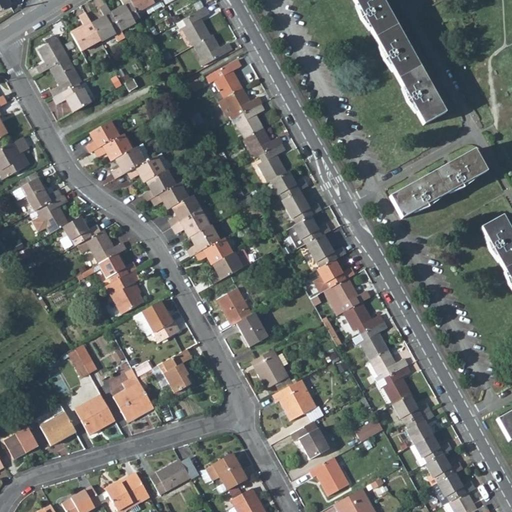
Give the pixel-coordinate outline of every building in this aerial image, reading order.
[(6,0),(0,0),(0,10),(9,5),(6,0)] [(118,0),(117,1),(122,10),(109,17),(118,33),(119,35),(133,27),(132,25),(137,22),(125,0),(118,0)] [(125,0),(137,22),(138,24),(162,10),(156,0),(125,0)] [(156,0),(162,10),(175,3),(173,0),(156,0)] [(444,113),(381,0),(354,0),(423,125),(444,113)] [(90,28),(99,44),(100,46),(113,38),(112,36),(118,33),(109,17),(104,8),(98,12),(103,20),(90,28)] [(202,11),(180,23),(174,27),(176,31),(179,30),(189,49),(193,47),(206,40),(196,23),(205,18),(202,11)] [(69,37),(79,54),(79,55),(99,44),(90,28),(84,17),(77,20),(82,30),(69,37)] [(224,45),(216,51),(209,38),(206,40),(193,47),(201,62),(199,63),(201,68),(228,52),(224,45)] [(43,65),(35,70),(39,77),(48,71),(66,61),(54,42),(36,52),(43,65)] [(66,61),(48,71),(58,88),(49,93),(53,100),(76,87),(79,85),(66,61)] [(239,91),(229,75),(238,70),(234,63),(201,82),(205,88),(213,83),(223,101),(239,91)] [(135,90),(131,82),(123,86),(127,94),(135,90)] [(200,92),(195,83),(188,87),(193,96),(200,92)] [(239,91),(223,101),(217,104),(225,119),(229,117),(232,121),(238,118),(239,117),(250,111),(246,104),(255,99),(248,86),(239,91)] [(56,107),(64,102),(72,116),(90,106),(81,91),(79,92),(76,87),(53,100),(52,101),(56,107)] [(254,117),(263,112),(259,106),(250,111),(239,117),(238,118),(240,122),(236,124),(245,140),(261,130),(254,117)] [(89,157),(94,154),(118,140),(110,126),(89,138),(93,145),(86,150),(89,157)] [(278,138),(269,143),(261,130),(245,140),(253,155),(258,153),(260,157),(279,146),(281,145),(278,138)] [(0,150),(0,178),(1,181),(27,166),(20,153),(27,150),(20,138),(0,150)] [(111,165),(114,163),(131,153),(123,138),(118,140),(94,154),(98,161),(106,156),(111,165)] [(274,158),(283,153),(279,146),(260,157),(259,158),(261,162),(257,165),(268,184),(271,183),(284,175),(274,158)] [(115,182),(126,176),(143,166),(134,151),(131,153),(114,163),(119,171),(111,176),(115,182)] [(485,172),(474,151),(390,197),(401,219),(485,172)] [(144,186),(165,173),(165,172),(168,170),(168,167),(165,162),(162,161),(159,157),(143,166),(126,176),(130,183),(138,179),(142,187),(144,186)] [(170,171),(165,173),(144,186),(148,194),(141,198),(145,205),(150,202),(178,186),(170,171)] [(31,173),(14,183),(17,190),(35,179),(31,173)] [(287,174),(284,175),(271,183),(278,196),(276,198),(279,204),(282,202),(298,193),(307,188),(303,182),(294,187),(287,174)] [(22,198),(31,213),(33,212),(57,198),(53,192),(51,193),(50,191),(46,190),(43,192),(35,179),(17,190),(9,195),(14,203),(22,198)] [(171,210),(187,201),(178,186),(150,202),(153,209),(162,204),(167,213),(171,210)] [(282,202),(292,220),(294,219),(297,224),(309,218),(320,211),(316,205),(307,209),(298,193),(282,202)] [(63,203),(59,197),(57,198),(33,212),(37,218),(28,223),(35,234),(43,229),(47,235),(60,228),(64,225),(55,208),(63,203)] [(168,223),(172,230),(200,214),(191,199),(187,201),(171,210),(176,219),(168,223)] [(190,240),(209,229),(200,214),(172,230),(176,236),(183,232),(188,240),(190,240)] [(511,235),(502,217),(481,229),(511,283),(511,235)] [(93,226),(85,231),(77,218),(64,225),(60,228),(68,242),(70,241),(73,246),(75,246),(97,233),(93,226)] [(325,226),(316,230),(309,218),(297,224),(293,227),(301,241),(303,240),(307,245),(322,236),(329,233),(325,226)] [(210,228),(209,229),(190,240),(194,248),(186,253),(190,260),(193,258),(218,244),(210,228)] [(75,246),(79,254),(88,249),(97,265),(114,255),(123,250),(119,244),(110,248),(100,231),(97,233),(75,246)] [(332,253),(322,236),(307,245),(316,262),(318,261),(322,268),(333,261),(345,255),(341,248),(332,253)] [(12,260),(0,241),(0,254),(6,264),(12,260)] [(212,267),(231,257),(223,241),(218,244),(193,258),(197,265),(206,260),(211,268),(212,267)] [(11,248),(14,254),(23,249),(19,242),(11,248)] [(130,263),(121,267),(114,255),(97,265),(104,278),(106,277),(109,282),(131,270),(134,269),(130,263)] [(209,280),(212,286),(241,271),(232,256),(231,257),(212,267),(217,275),(209,280)] [(341,274),(333,261),(322,268),(318,270),(322,277),(313,282),(320,295),(329,290),(331,289),(348,279),(354,276),(350,269),(341,274)] [(131,270),(109,282),(103,286),(120,315),(141,302),(131,284),(137,280),(131,270)] [(329,290),(339,307),(337,308),(341,315),(343,314),(361,303),(369,299),(365,292),(357,296),(348,279),(331,289),(329,290)] [(249,317),(235,291),(215,301),(219,308),(220,308),(226,320),(225,320),(229,328),(233,325),(249,317)] [(170,323),(158,301),(139,312),(151,333),(156,343),(175,332),(170,323)] [(379,316),(371,320),(361,303),(343,314),(354,333),(359,331),(361,335),(383,322),(379,316)] [(233,325),(247,349),(265,340),(252,315),(249,317),(233,325)] [(341,346),(327,322),(323,325),(337,349),(341,346)] [(361,335),(364,339),(359,342),(370,362),(388,351),(378,334),(387,329),(383,322),(361,335)] [(83,365),(91,360),(82,345),(74,349),(83,365)] [(67,354),(82,378),(88,374),(83,365),(74,349),(67,354)] [(186,349),(158,365),(169,384),(174,394),(193,384),(182,365),(192,359),(186,349)] [(249,363),(264,390),(286,378),(279,366),(275,357),(271,351),(249,363)] [(388,351),(370,362),(378,375),(367,382),(370,388),(407,366),(408,366),(404,359),(396,364),(388,351)] [(275,357),(279,366),(285,363),(280,355),(275,357)] [(83,365),(88,374),(96,370),(91,360),(83,365)] [(131,370),(136,378),(150,370),(151,369),(147,362),(131,370)] [(154,376),(161,388),(169,384),(158,365),(151,369),(150,370),(154,376)] [(370,388),(374,393),(385,387),(395,405),(412,395),(402,378),(411,374),(407,366),(370,388)] [(139,384),(136,378),(131,370),(125,374),(129,381),(133,388),(126,391),(114,398),(128,423),(146,412),(147,415),(154,411),(139,384)] [(150,370),(136,378),(139,384),(154,376),(150,370)] [(122,385),(126,391),(133,388),(129,381),(122,385)] [(272,398),(276,405),(279,403),(290,423),(306,414),(316,409),(301,382),(272,398)] [(412,395),(395,405),(394,405),(402,420),(405,418),(408,424),(432,410),(428,403),(420,408),(412,395)] [(100,396),(75,410),(89,435),(115,421),(100,396)] [(55,419),(64,414),(60,406),(50,411),(55,419)] [(316,409),(306,414),(311,424),(313,423),(324,416),(319,407),(316,409)] [(408,424),(412,430),(409,432),(416,445),(435,434),(428,422),(436,417),(432,410),(408,424)] [(511,438),(511,412),(497,420),(508,441),(511,438)] [(55,419),(40,427),(50,447),(75,433),(64,414),(55,419)] [(356,432),(362,442),(384,430),(378,420),(356,432)] [(23,421),(16,425),(20,433),(3,442),(13,460),(37,447),(23,421)] [(290,436),(293,442),(297,439),(309,460),(328,450),(313,423),(311,424),(290,436)] [(435,434),(416,445),(424,458),(427,456),(430,462),(444,454),(441,447),(449,442),(442,430),(435,434)] [(460,463),(452,467),(444,454),(430,462),(427,463),(436,478),(439,477),(442,482),(464,469),(460,463)] [(245,480),(231,455),(211,466),(225,492),(245,480)] [(309,472),(312,478),(316,476),(328,497),(348,486),(333,459),(309,472)] [(179,460),(148,477),(158,496),(189,479),(179,460)] [(464,469),(442,482),(435,486),(447,505),(468,493),(465,487),(472,482),(465,469),(464,469)] [(115,511),(116,511),(138,500),(140,504),(149,499),(135,473),(119,482),(119,484),(104,493),(115,511)] [(380,479),(371,484),(373,488),(383,483),(380,479)] [(91,487),(83,491),(84,492),(61,505),(64,511),(86,511),(101,504),(91,487)] [(337,511),(375,511),(363,489),(334,505),(337,511)] [(263,511),(251,490),(230,502),(234,509),(235,511),(263,511)] [(469,492),(468,493),(447,505),(450,511),(490,511),(491,511),(487,506),(480,510),(469,492)] [(125,511),(140,504),(138,500),(116,511),(125,511)]
